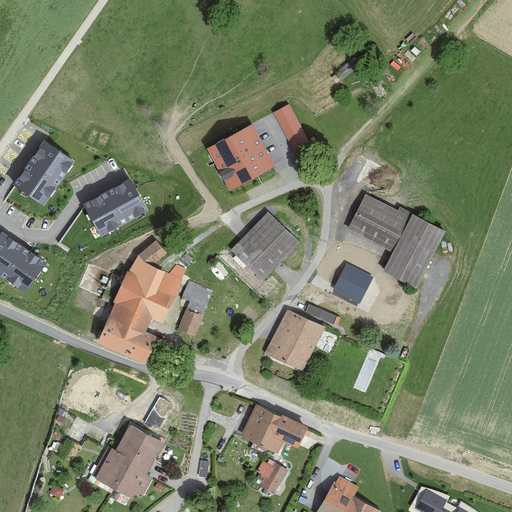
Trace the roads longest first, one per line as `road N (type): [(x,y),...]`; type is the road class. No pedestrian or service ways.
road 1 (unclassified): [(0,306),(126,360),(233,382),(511,488)]
road 2 (track): [(328,184),(333,163),(479,7)]
road 3 (track): [(103,0),(0,151)]
